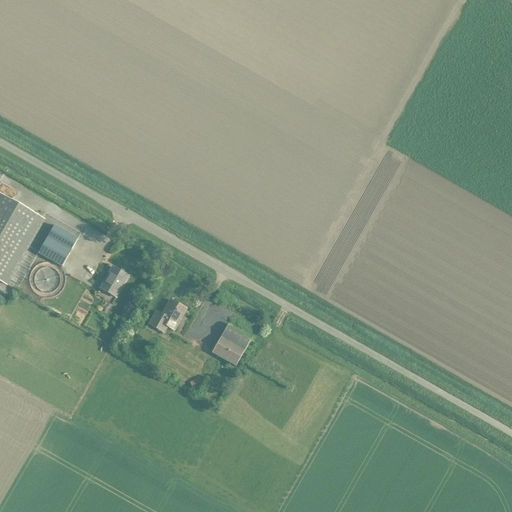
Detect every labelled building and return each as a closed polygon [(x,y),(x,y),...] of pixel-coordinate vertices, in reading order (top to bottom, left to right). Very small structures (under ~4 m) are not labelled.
[(0,281),(4,284),(41,218),(0,195),(0,281)] [(61,267),(77,239),(53,225),(38,254),(61,267)] [(116,297),(128,276),(112,267),(100,288),(116,297)] [(52,272),(31,277),(34,288),(54,282),(52,272)] [(146,336),(159,343),(162,337),(160,336),(169,320),(157,314),(151,324),(152,325),(146,336)] [(237,346),(236,348),(232,346),(235,341),(223,334),(221,337),(213,332),(209,339),(206,337),(204,340),(190,332),(188,336),(186,335),(184,339),(185,340),(183,344),(197,352),(195,356),(201,359),(207,363),(212,354),(214,351),(225,358),(221,366),(232,372),(243,352),(240,350),(241,348),(237,346)] [(187,386),(194,383),(190,375),(183,378),(187,386)]
